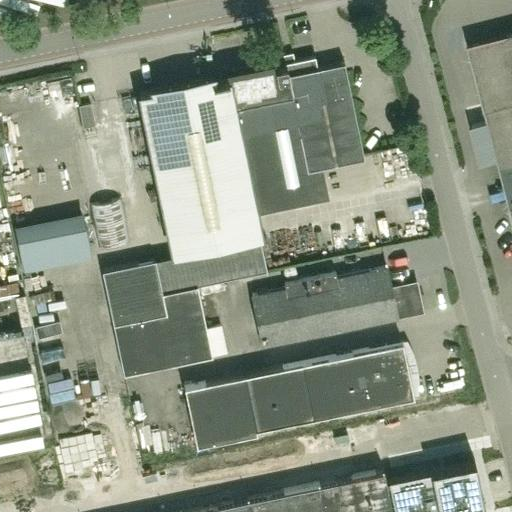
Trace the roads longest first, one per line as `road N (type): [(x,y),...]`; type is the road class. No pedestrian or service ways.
road 1 (unclassified): [(498,377),(394,0)]
road 2 (unclassified): [(0,54),(265,0)]
